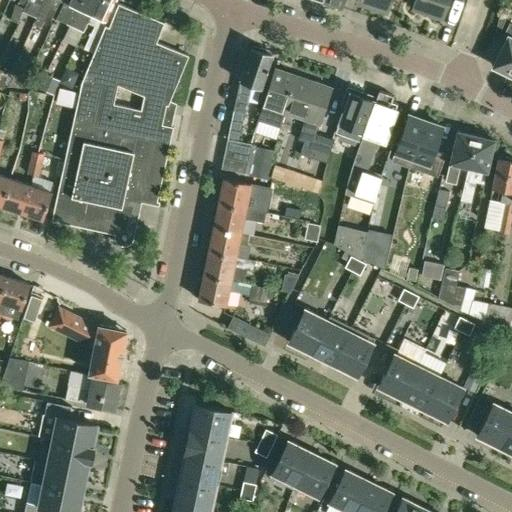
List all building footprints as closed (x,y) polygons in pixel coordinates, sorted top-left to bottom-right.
[(27,0),(26,4),(24,8),(22,12),(35,18),(38,11),(43,0),(27,0)] [(59,0),(43,0),(38,11),(35,18),(43,22),(50,7),(55,10),(59,0)] [(69,24),(80,0),(64,0),(57,18),(69,24)] [(83,31),(87,22),(90,14),(97,0),(80,0),(69,24),(76,28),(83,31)] [(113,0),(97,0),(90,14),(87,22),(94,25),(83,48),(93,52),(100,34),(105,24),(105,19),(113,0)] [(357,0),(357,1),(386,11),(389,0),(357,0)] [(414,0),(412,7),(442,17),(448,0),(414,0)] [(189,54),(157,41),(165,21),(119,2),(110,22),(105,24),(81,82),(51,221),(114,235),(114,237),(114,239),(115,241),(116,243),(118,244),(120,245),(122,246),(124,246),(128,245),(129,244),(130,244),(131,242),(132,240),(133,238),(141,202),(156,205),(157,205),(159,205),(159,204),(159,202),(159,201),(157,200),(173,126),(172,125),(176,105),(169,102),(189,54)] [(17,24),(22,12),(24,8),(15,4),(10,21),(17,24)] [(499,69),(501,72),(510,77),(511,72),(511,24),(509,23),(503,34),(508,37),(492,66),(499,69)] [(235,100),(228,138),(239,141),(250,84),(260,87),(270,53),(269,52),(268,49),(261,47),(258,49),(251,47),(235,100)] [(0,68),(0,86),(4,89),(6,86),(12,74),(0,68)] [(256,119),(277,126),(281,110),(293,74),(273,68),(256,119)] [(53,93),(60,78),(47,71),(41,86),(53,93)] [(12,74),(6,86),(23,86),(26,78),(13,72),(12,74)] [(281,110),(277,126),(279,127),(284,113),(305,120),(297,142),(302,144),(299,154),(325,163),(333,140),(314,133),(318,124),(330,88),(293,74),(281,110)] [(342,124),(338,133),(359,140),(360,137),(362,138),(362,136),(374,102),(375,102),(373,101),(373,100),(364,97),(365,93),(348,86),(341,105),(345,106),(339,123),(342,124)] [(347,182),(344,194),(373,203),(377,186),(381,176),(366,171),(376,145),(377,145),(379,140),(392,144),(396,131),(388,128),(397,103),(392,101),(394,95),(379,90),(376,97),(375,102),(374,102),(362,136),(362,138),(347,182)] [(408,113),(391,160),(409,166),(425,119),(408,113)] [(425,119),(409,166),(437,176),(445,154),(434,150),(443,126),(425,119)] [(469,165),(475,135),(456,130),(445,181),(456,183),(461,163),(469,165)] [(494,139),(475,135),(469,165),(461,200),(470,202),(475,182),(483,184),(487,171),(494,139)] [(228,138),(224,153),(247,158),(251,143),(239,141),(228,138)] [(33,152),(30,163),(41,165),(43,154),(33,152)] [(221,167),(225,168),(244,172),(247,158),(224,153),(221,167)] [(498,153),(492,186),(502,188),(500,200),(505,202),(502,216),(509,218),(511,212),(511,206),(511,202),(510,202),(510,198),(511,191),(511,158),(505,155),(498,153)] [(272,161),(251,156),(247,175),(268,180),(272,161)] [(38,176),(41,165),(30,163),(28,174),(38,176)] [(0,175),(0,205),(1,206),(10,179),(0,175)] [(223,178),(218,202),(245,208),(248,194),(267,198),(269,187),(223,178)] [(1,206),(21,212),(30,185),(25,183),(10,179),(1,206)] [(37,187),(30,185),(21,212),(42,219),(51,192),(37,187)] [(439,189),(435,205),(445,207),(449,191),(439,189)] [(245,208),(218,202),(213,227),(240,232),(243,217),(262,221),(264,212),(245,208)] [(502,216),(499,231),(506,232),(509,218),(502,216)] [(320,225),(308,223),(305,238),(317,241),(320,225)] [(338,224),(333,243),(361,259),(367,231),(338,224)] [(260,236),(240,232),(213,227),(208,250),(235,256),(238,242),(284,251),(286,241),(260,236)] [(367,231),(361,259),(384,272),(393,233),(368,227),(367,231)] [(235,256),(208,250),(203,274),(230,279),(234,264),(253,269),(255,260),(247,258),(235,256)] [(352,271),(358,259),(350,255),(344,267),(352,271)] [(352,271),(360,275),(366,263),(358,259),(352,271)] [(409,267),(407,279),(415,281),(418,269),(409,267)] [(438,298),(460,309),(465,287),(456,285),(459,270),(445,267),(438,298)] [(250,284),(230,279),(203,274),(198,298),(226,304),(229,289),(248,293),(250,284)] [(290,292),(298,276),(285,274),(281,290),(290,292)] [(8,276),(0,300),(0,311),(2,313),(2,314),(18,319),(21,308),(30,284),(8,276)] [(248,299),(248,302),(265,306),(267,298),(269,288),(252,284),(248,299)] [(475,289),(465,287),(460,309),(462,310),(485,322),(485,321),(489,304),(483,302),(485,293),(474,292),(475,289)] [(405,304),(411,292),(403,288),(397,300),(405,304)] [(411,292),(405,304),(413,307),(419,296),(411,292)] [(31,295),(28,303),(40,306),(42,299),(31,295)] [(28,303),(26,310),(37,314),(40,306),(28,303)] [(511,307),(489,303),(489,304),(485,321),(508,333),(511,311),(511,307)] [(89,372),(117,378),(126,330),(100,324),(98,326),(58,306),(49,325),(94,347),(89,372)] [(311,353),(328,320),(327,319),(304,308),(288,341),(311,353)] [(26,310),(23,318),(34,322),(37,314),(26,310)] [(327,319),(328,320),(311,353),(333,364),(352,326),(329,315),(327,319)] [(228,328),(264,346),(270,334),(234,316),(228,328)] [(461,331),(467,320),(459,316),(453,328),(461,331)] [(461,331),(469,335),(475,323),(467,320),(461,331)] [(333,364),(356,375),(375,338),(352,326),(333,364)] [(394,353),(378,386),(401,397),(417,364),(424,352),(426,348),(402,336),(394,353)] [(9,358),(6,366),(0,384),(22,390),(28,361),(9,358)] [(417,364),(401,397),(423,408),(439,375),(417,364)] [(470,371),(463,386),(474,391),(482,376),(470,371)] [(423,408),(446,420),(463,387),(439,375),(423,408)] [(114,409),(119,383),(90,377),(86,392),(68,388),(65,399),(114,409)] [(42,414),(38,435),(52,438),(91,446),(94,435),(94,434),(95,434),(94,433),(95,429),(96,429),(95,429),(95,428),(96,424),(69,418),(69,417),(71,408),(71,406),(47,401),(44,414),(42,414)] [(500,447),(511,421),(511,411),(493,402),(476,435),(500,447)] [(226,436),(231,411),(195,403),(189,429),(226,436)] [(511,421),(500,447),(511,452),(511,421)] [(258,444),(270,449),(277,434),(265,428),(258,444)] [(221,460),(226,436),(189,429),(184,453),(221,460)] [(87,469),(88,461),(90,461),(91,457),(92,457),(92,456),(91,456),(92,452),(93,452),(93,451),(92,451),(93,447),(91,446),(52,438),(48,461),(87,469)] [(295,485),(294,484),(311,451),(288,439),(269,477),(293,489),(295,485)] [(270,449),(258,444),(254,451),(266,457),(270,449)] [(294,484),(295,485),(318,496),(334,463),(311,451),(294,484)] [(184,453),(179,476),(216,484),(218,472),(225,474),(228,462),(221,460),(184,453)] [(35,458),(30,480),(43,483),(82,491),(83,488),(84,488),(84,487),(83,487),(84,483),(85,483),(85,482),(84,482),(87,469),(48,461),(35,458)] [(243,481),(241,490),(254,492),(256,484),(254,483),(257,469),(246,466),(243,481)] [(330,502),(324,511),(352,511),(368,480),(345,468),(328,501),(330,502)] [(174,500),(211,508),(216,484),(179,476),(174,500)] [(26,503),(23,511),(49,511),(50,511),(50,509),(63,511),(77,511),(80,502),(80,501),(81,501),(81,500),(80,500),(81,496),(82,496),(81,495),(82,491),(43,483),(30,480),(26,503)] [(381,511),(391,491),(368,480),(352,511),(381,511)] [(254,492),(241,490),(239,498),(252,501),(254,492)] [(425,508),(402,496),(394,511),(423,511),(425,508)] [(174,500),(171,511),(209,511),(211,508),(174,500)]
